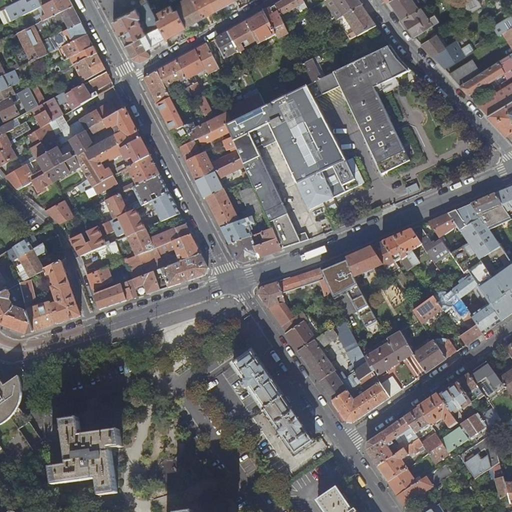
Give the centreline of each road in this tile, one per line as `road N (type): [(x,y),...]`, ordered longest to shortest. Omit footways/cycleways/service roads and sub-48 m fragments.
road 1 (secondary): [(236,281),(511,172)]
road 2 (residential): [(128,80),(236,281)]
road 3 (residential): [(511,159),(374,0)]
road 4 (unclassified): [(511,329),(346,445)]
road 5 (residential): [(346,445),(236,281)]
road 6 (residential): [(273,0),(128,80)]
road 7 (secondary): [(81,335),(236,281)]
